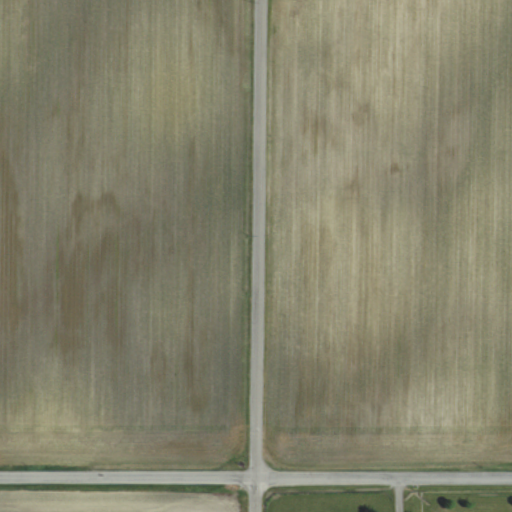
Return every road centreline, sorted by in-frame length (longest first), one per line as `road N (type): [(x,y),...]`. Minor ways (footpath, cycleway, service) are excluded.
road 1 (residential): [(260,0),(255,511)]
road 2 (residential): [(0,475),(511,478)]
